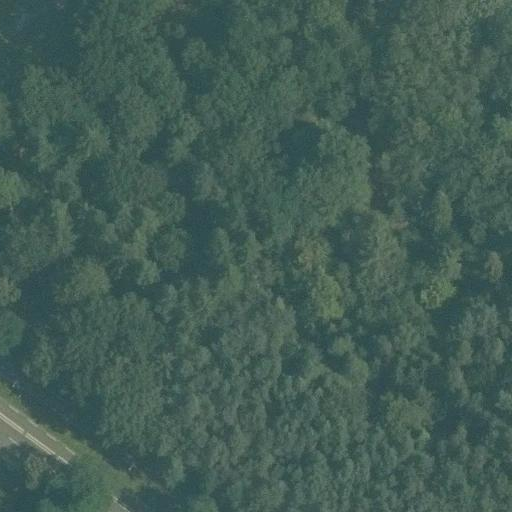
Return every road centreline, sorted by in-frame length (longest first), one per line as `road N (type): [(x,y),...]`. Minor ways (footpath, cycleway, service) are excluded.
road 1 (track): [(448,511),(301,347),(280,307),(278,271),(340,212),(459,0)]
road 2 (primary): [(129,511),(0,417)]
